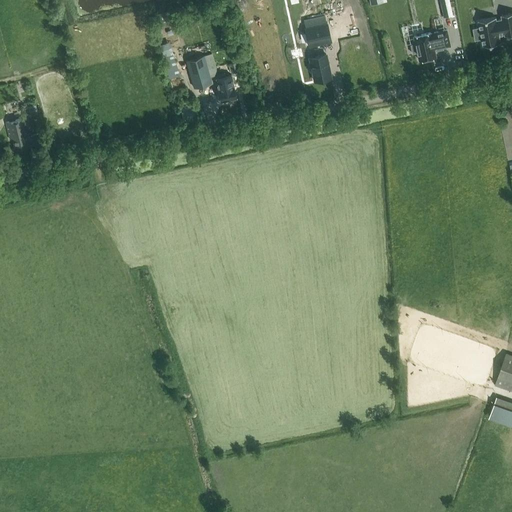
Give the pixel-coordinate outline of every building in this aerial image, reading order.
[(449,0),(439,0),(443,17),(453,15),(449,0)] [(495,16),(478,19),(483,45),(500,42),(499,34),(505,33),(505,35),(511,33),(511,11),(501,14),(502,18),(496,19),(495,16)] [(324,15),(303,20),(305,27),(304,27),(308,43),(330,38),(326,22),(324,15)] [(417,52),(419,59),(436,56),(434,49),(450,45),(447,29),(431,33),(431,32),(414,36),(416,43),(411,44),(413,53),(417,52)] [(173,53),(162,57),(169,78),(180,75),(173,53)] [(325,54),(309,57),(311,65),(309,67),(310,71),(312,71),(314,81),(330,77),(325,54)] [(204,55),(186,60),(194,87),(212,82),(204,55)] [(232,73),(239,71),(237,62),(230,63),(232,73)] [(236,98),(231,74),(216,78),(221,101),(236,98)] [(38,114),(36,104),(28,106),(31,116),(38,114)] [(15,149),(28,146),(27,141),(40,138),(39,133),(32,135),(32,136),(26,137),(26,135),(28,134),(24,118),(5,122),(10,139),(12,138),(15,149)] [(511,390),(511,354),(506,352),(495,385),(511,390)] [(491,418),(511,423),(511,398),(498,395),(491,418)]
